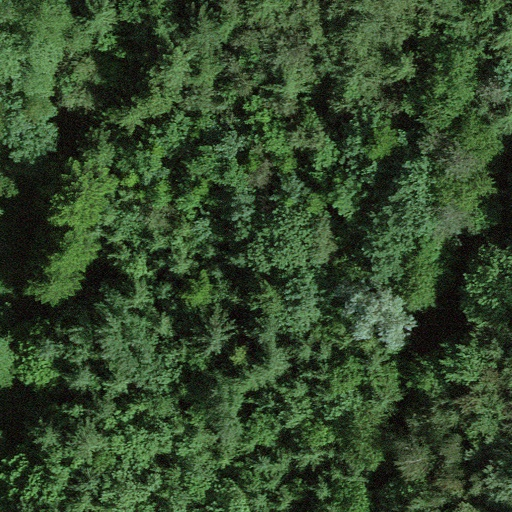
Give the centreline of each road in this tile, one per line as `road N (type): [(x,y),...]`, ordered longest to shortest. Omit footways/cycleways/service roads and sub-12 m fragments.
road 1 (track): [(511,141),(436,284),(394,421),(377,511)]
road 2 (track): [(9,511),(0,329)]
